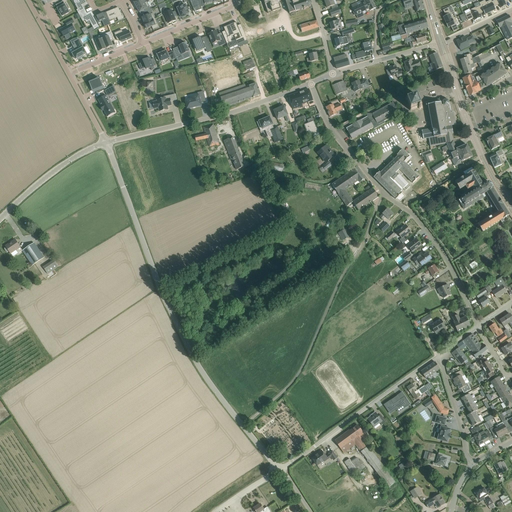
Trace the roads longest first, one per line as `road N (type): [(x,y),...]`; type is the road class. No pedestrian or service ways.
road 1 (unclassified): [(244,425),(160,292),(106,144)]
road 2 (unclassified): [(244,425),(299,373),(383,194)]
road 3 (unclassified): [(106,144),(311,85)]
road 4 (residential): [(279,469),(439,356)]
road 5 (secondary): [(504,198),(442,44)]
road 6 (residential): [(478,325),(437,246),(383,194)]
road 7 (residential): [(383,194),(334,133),(311,85)]
road 8 (unclassified): [(0,220),(40,182),(106,144)]
